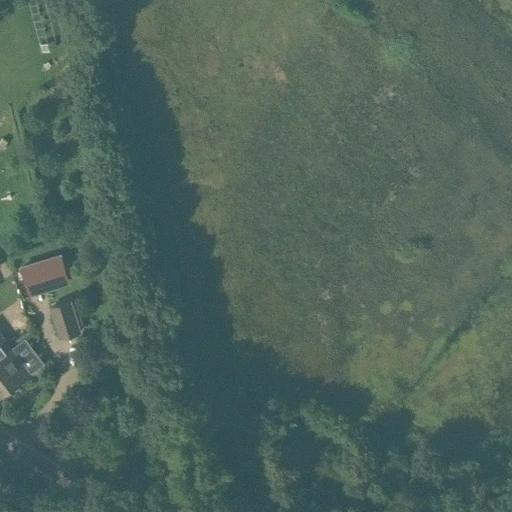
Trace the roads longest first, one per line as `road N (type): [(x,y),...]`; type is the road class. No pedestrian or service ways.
road 1 (track): [(31,460),(238,511)]
road 2 (unclassified): [(0,439),(114,511)]
